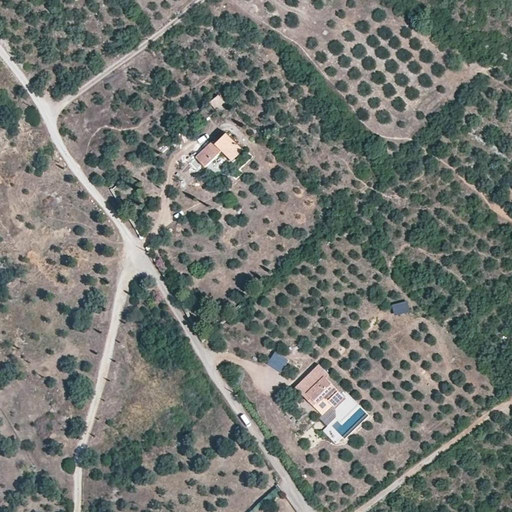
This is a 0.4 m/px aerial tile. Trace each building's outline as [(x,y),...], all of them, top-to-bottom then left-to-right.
[(226,103),(219,95),(210,103),(217,111),(226,103)] [(244,151),(228,134),(217,144),(213,141),(196,158),(203,165),(206,167),(222,151),(233,161),(244,151)] [(203,165),(196,158),(190,164),(197,171),(203,165)] [(408,301),(393,304),(395,315),(410,312),(408,301)] [(321,365),(295,388),(321,415),(331,405),(324,397),(338,384),(321,365)] [(323,430),(336,444),(343,438),(330,424),(323,430)]
